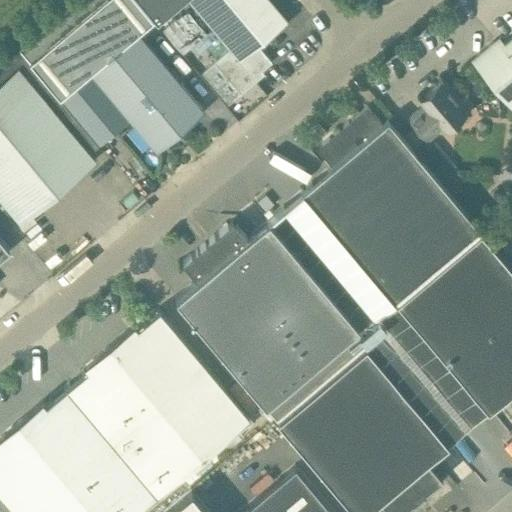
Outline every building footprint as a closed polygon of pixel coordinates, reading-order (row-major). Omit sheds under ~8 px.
[(155,148),(203,108),(137,30),(152,18),(137,0),(71,0),(18,44),(61,95),(90,70),(155,148)] [(137,0),(155,21),(180,0),(191,0),(200,10),(230,47),(214,61),(228,77),(241,93),(264,73),(262,70),(272,61),(257,43),(287,18),(271,0),(137,0)] [(511,36),(504,43),(493,42),(471,60),(511,108),(511,36)] [(98,143),(18,47),(0,62),(0,195),(20,220),(95,157),(89,151),(98,143)] [(468,109),(443,79),(419,98),(424,104),(408,117),(426,139),(442,126),(445,129),(468,109)] [(367,106),(317,148),(331,165),(382,122),(367,106)] [(327,169),(300,191),(391,300),(395,297),(479,226),(452,194),(450,192),(401,133),(388,118),(382,122),(331,165),(327,169)] [(432,166),(442,177),(455,166),(445,155),(432,166)] [(214,234),(329,370),(383,325),(282,206),(246,236),(232,219),(214,234)] [(479,226),(395,297),(404,308),(487,407),(509,389),(511,392),(511,265),(488,237),(479,226)] [(275,416),(329,370),(214,234),(182,262),(196,279),(175,297),(275,416)] [(0,257),(10,249),(0,237),(0,257)] [(171,323),(158,308),(136,325),(135,323),(86,365),(88,367),(66,385),(45,402),(44,400),(0,436),(0,491),(17,511),(134,511),(249,416),(171,323)] [(448,440),(365,342),(276,417),(356,511),(362,511),(379,499),(389,511),(400,511),(413,502),(414,503),(424,494),(424,493),(442,477),(426,459),(448,440)] [(335,511),(294,464),(238,511),(335,511)] [(209,511),(191,489),(163,511),(209,511)]
